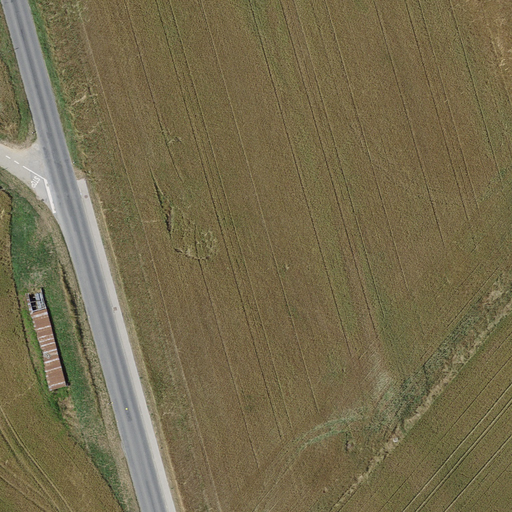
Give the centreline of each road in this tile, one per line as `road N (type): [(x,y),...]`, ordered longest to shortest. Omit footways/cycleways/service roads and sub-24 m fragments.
road 1 (tertiary): [(153,511),(62,178)]
road 2 (tertiary): [(62,178),(13,0)]
